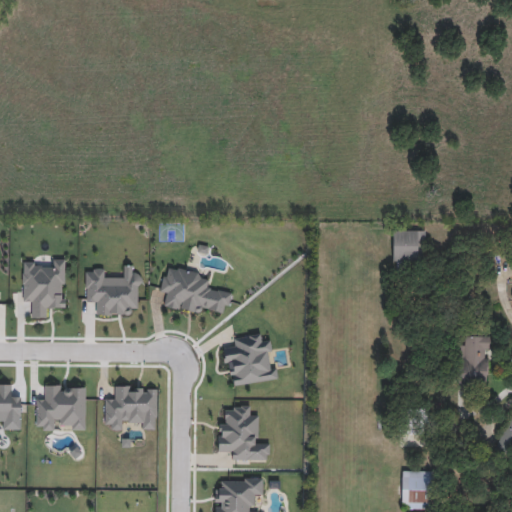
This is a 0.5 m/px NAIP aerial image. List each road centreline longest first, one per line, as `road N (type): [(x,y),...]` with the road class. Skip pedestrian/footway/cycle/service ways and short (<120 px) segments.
road 1 (residential): [(0,354),(183,357)]
road 2 (residential): [(181,511),(183,357)]
